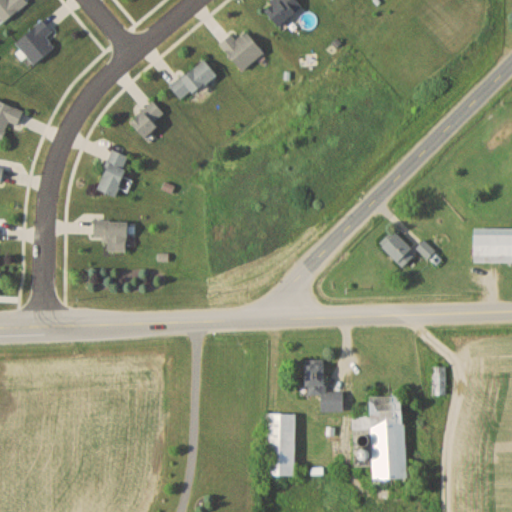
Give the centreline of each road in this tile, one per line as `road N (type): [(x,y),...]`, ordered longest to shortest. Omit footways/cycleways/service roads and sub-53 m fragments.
road 1 (residential): [(0,320),(511,306)]
road 2 (residential): [(46,319),(50,193),(78,113),(201,0)]
road 3 (residential): [(511,65),(269,313)]
